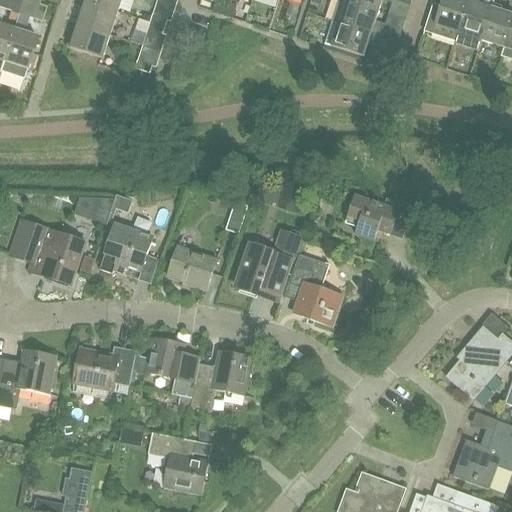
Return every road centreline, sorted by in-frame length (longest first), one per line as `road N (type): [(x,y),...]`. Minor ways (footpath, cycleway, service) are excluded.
road 1 (residential): [(372,393),(271,334),(202,318),(0,311)]
road 2 (residential): [(343,440),(423,473),(438,459),(454,414),(400,363)]
road 3 (residential): [(400,363),(434,319),(463,299),(511,297)]
